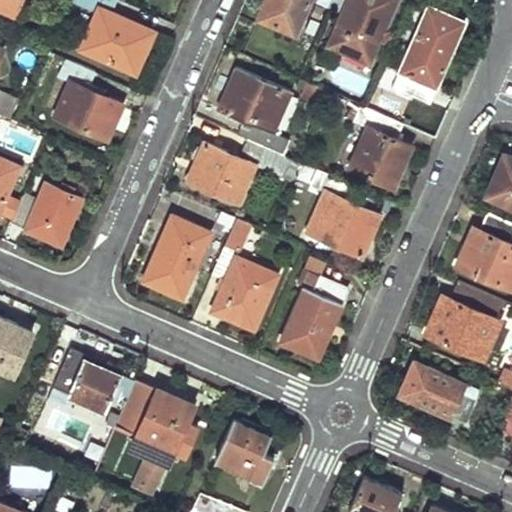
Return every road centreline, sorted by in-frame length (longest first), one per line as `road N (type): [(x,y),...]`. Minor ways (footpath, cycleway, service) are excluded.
road 1 (residential): [(341,413),(480,99)]
road 2 (residential): [(84,302),(214,0)]
road 3 (residential): [(84,302),(341,413)]
road 4 (residential): [(341,413),(511,488)]
